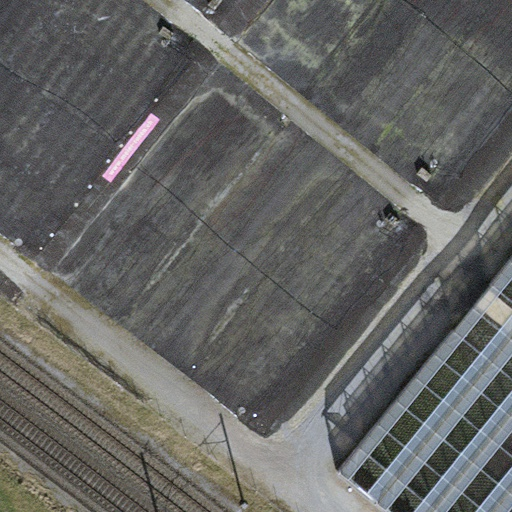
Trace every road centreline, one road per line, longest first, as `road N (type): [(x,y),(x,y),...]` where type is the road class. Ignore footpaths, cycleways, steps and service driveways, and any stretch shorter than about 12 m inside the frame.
road 1 (track): [(0,251),(336,511)]
road 2 (track): [(164,0),(473,250)]
road 3 (track): [(291,476),(511,202)]
